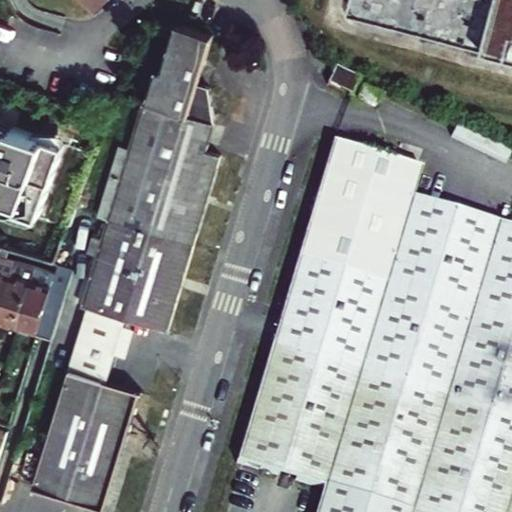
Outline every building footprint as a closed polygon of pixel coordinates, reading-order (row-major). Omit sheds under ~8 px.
[(91,0),(103,15),(122,0),(91,0)] [(511,0),(355,0),(353,9),(511,50),(511,0)] [(98,247),(89,272),(131,287),(185,306),(236,161),(221,156),(229,129),(219,92),(210,89),(228,36),(193,23),(174,76),(170,75),(160,103),(158,102),(148,131),(137,127),(98,247)] [(356,79),(331,67),(322,84),(347,97),(356,79)] [(359,88),(353,100),(372,108),(377,96),(359,88)] [(0,203),(37,218),(63,143),(0,123),(0,203)] [(340,146),(241,473),(331,496),(326,511),(511,511),(511,229),(422,202),(431,174),(340,146)] [(39,256),(0,244),(0,254),(12,259),(23,262),(31,264),(36,266),(39,256)] [(0,296),(8,273),(12,259),(0,254),(0,296)] [(69,276),(68,281),(51,336),(63,340),(83,271),(71,266),(69,276)] [(125,353),(134,325),(137,320),(176,334),(185,306),(131,287),(89,272),(79,301),(98,308),(39,486),(109,510),(149,393),(115,381),(125,353)] [(26,278),(8,273),(0,296),(0,320),(12,324),(26,278)] [(51,336),(68,281),(69,276),(62,274),(58,288),(46,284),(31,330),(51,336)] [(46,284),(26,278),(12,324),(31,330),(46,284)] [(147,330),(134,325),(125,353),(137,357),(147,330)] [(22,430),(27,412),(7,406),(2,424),(22,430)] [(0,489),(3,490),(22,430),(2,424),(0,424),(0,489)]
